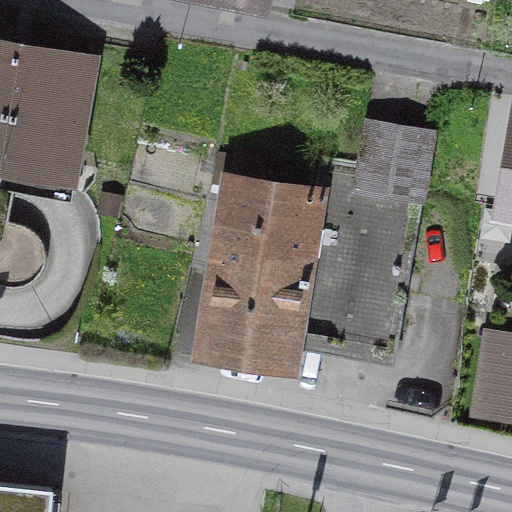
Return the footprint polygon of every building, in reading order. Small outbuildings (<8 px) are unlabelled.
[(0,153),(19,51),(0,47),(0,153)] [(19,51),(0,153),(0,154),(3,155),(66,167),(85,63),(19,51)] [(356,184),(420,195),(431,133),(366,122),(360,164),(356,184)] [(511,139),(500,206),(511,207),(511,139)] [(291,330),(395,346),(420,195),(356,184),(360,164),(319,157),(312,197),(266,190),(270,160),(236,155),(206,345),(286,358),(291,330)] [(511,411),(511,325),(481,323),(474,408),(511,411)] [(49,511),(52,486),(0,481),(0,511),(49,511)]
